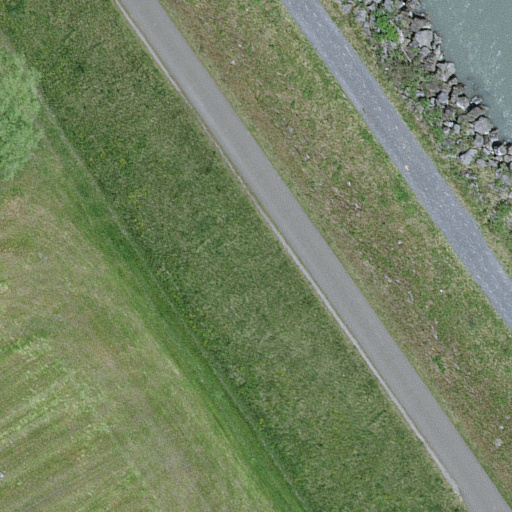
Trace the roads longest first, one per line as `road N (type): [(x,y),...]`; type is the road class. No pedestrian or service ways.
road 1 (track): [(132,0),(485,511)]
road 2 (track): [(511,311),(293,0)]
